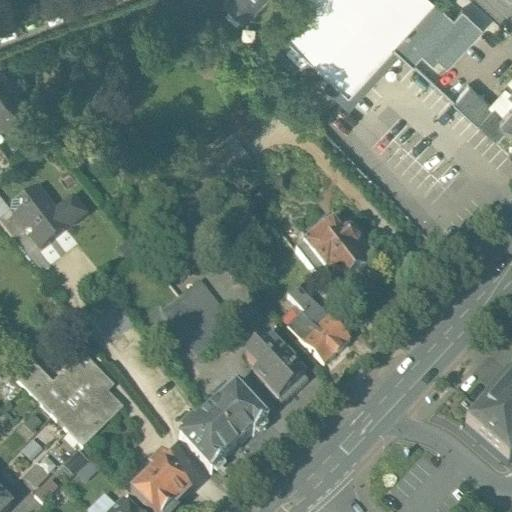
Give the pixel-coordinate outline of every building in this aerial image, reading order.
[(205,0),(221,17),(231,7),(223,0),(205,0)] [(223,0),(231,7),(244,18),(259,0),(223,0)] [(431,0),(306,0),(316,9),(287,40),(348,96),(362,78),(393,46),(433,1),(431,0)] [(453,20),(433,1),(393,46),(413,64),(421,55),(433,66),(438,61),(446,69),(483,29),(462,10),(453,20)] [(511,74),(504,83),(511,90),(511,105),(501,118),(493,111),(491,109),(478,123),(497,139),(508,128),(511,131),(511,137),(504,146),(511,152),(511,74)] [(493,110),(468,87),(455,102),(478,123),(491,109),(493,111),(493,110)] [(19,115),(0,90),(0,120),(1,120),(5,126),(19,115)] [(47,129),(33,111),(23,118),(37,137),(47,129)] [(231,133),(209,150),(231,177),(253,160),(231,133)] [(38,192),(26,202),(24,213),(15,220),(25,233),(31,234),(31,240),(40,253),(54,242),(55,238),(66,230),(54,214),(38,192)] [(84,217),(72,201),(54,214),(66,230),(84,217)] [(15,220),(10,214),(0,221),(0,225),(13,242),(25,233),(15,220)] [(340,235),(332,224),(295,253),(316,281),(325,274),(338,291),(348,284),(356,286),(362,281),(361,273),(376,262),(362,244),(358,244),(357,240),(355,236),(351,234),(348,233),(344,233),(340,235)] [(313,281),(308,274),(304,278),(309,284),(313,281)] [(225,321),(198,286),(180,300),(207,335),(225,321)] [(349,343),(296,290),(286,299),(303,316),(287,333),(323,369),(349,343)] [(207,335),(180,300),(162,314),(197,359),(215,346),(207,335)] [(424,304),(416,312),(421,317),(429,309),(424,304)] [(225,321),(207,335),(215,346),(233,331),(225,321)] [(294,365),(268,337),(244,359),(257,372),(252,377),(281,408),(307,385),(291,368),(294,365)] [(81,357),(48,389),(32,373),(19,386),(82,451),(96,437),(92,433),(118,408),(103,392),(109,386),(81,357)] [(511,374),(464,430),(508,467),(511,462),(511,374)] [(267,424),(235,389),(229,395),(225,390),(210,404),(214,409),(207,416),(237,449),(252,435),(253,437),(267,424)] [(237,449),(207,416),(179,442),(212,477),(226,463),(224,461),(237,449)] [(161,460),(134,485),(139,490),(129,499),(141,511),(172,511),(189,496),(171,478),(175,475),(161,460)] [(49,483),(35,498),(42,506),(57,491),(49,483)] [(0,511),(5,511),(9,509),(0,499),(0,511)]
